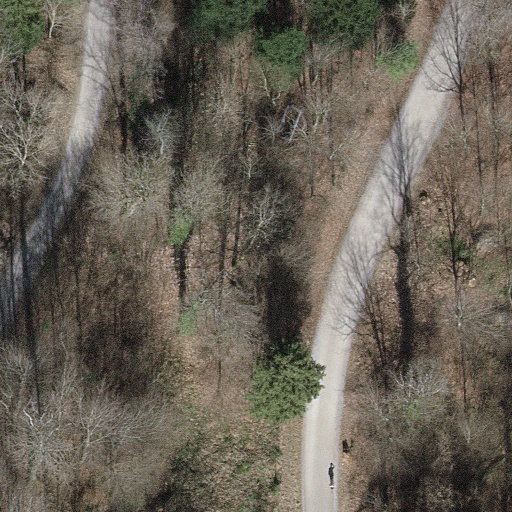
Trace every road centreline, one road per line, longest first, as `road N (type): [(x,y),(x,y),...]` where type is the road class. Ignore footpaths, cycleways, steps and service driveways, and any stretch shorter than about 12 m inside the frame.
road 1 (track): [(472,0),(343,307),(328,373),(322,511)]
road 2 (track): [(0,310),(83,146),(101,0)]
